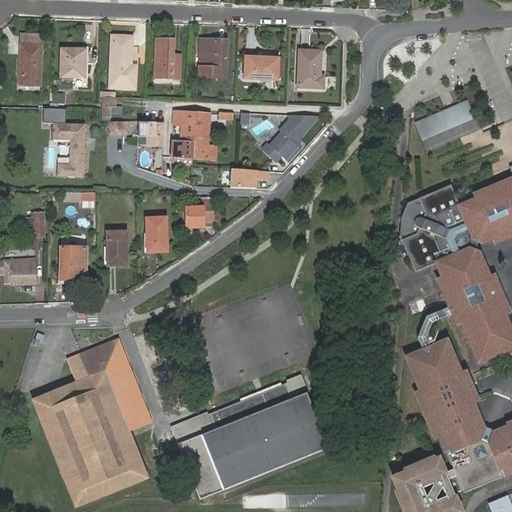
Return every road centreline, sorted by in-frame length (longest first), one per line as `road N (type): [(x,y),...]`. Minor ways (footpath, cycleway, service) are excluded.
road 1 (residential): [(0,316),(92,316),(117,308),(222,243),(282,192),(352,114),(370,81),(374,47),(387,34)]
road 2 (residential): [(387,34),(344,17),(0,5)]
